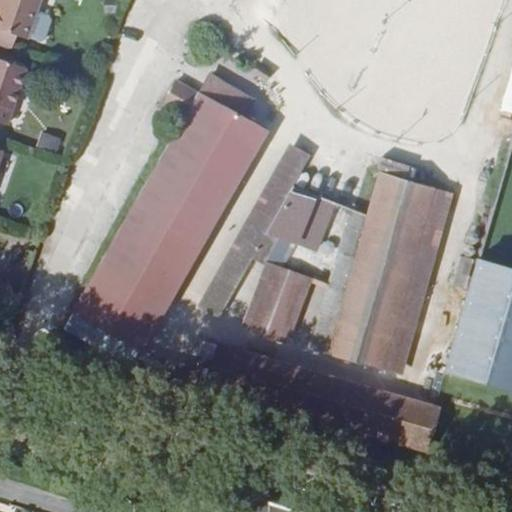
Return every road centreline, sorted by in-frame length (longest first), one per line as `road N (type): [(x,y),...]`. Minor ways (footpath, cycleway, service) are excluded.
road 1 (secondary): [(0,400),(267,478)]
road 2 (secondary): [(267,478),(384,511)]
